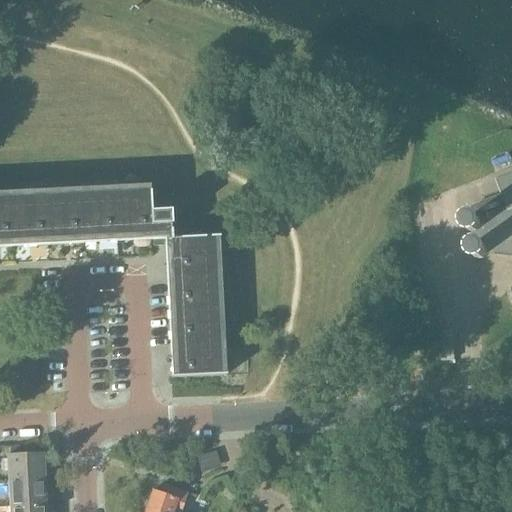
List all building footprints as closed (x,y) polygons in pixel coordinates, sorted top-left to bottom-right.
[(466,223),(466,224),(466,226),(467,227),(467,228),(468,230),(469,231),(471,231),(472,232),(474,232),(475,232),(477,232),(478,242),(477,243),(476,243),(474,244),(473,245),(473,247),(472,248),(472,250),(472,251),(472,253),(473,254),(474,255),(475,256),(476,257),(478,258),(479,258),(481,258),(482,257),(484,257),(485,256),(486,255),(511,255),(511,175),(498,180),(503,195),(472,206),(474,216),(472,216),(471,217),(470,218),(468,219),(468,220),(467,221),(466,223)] [(0,247),(164,240),(171,378),(226,376),(222,311),(219,237),(171,239),(170,211),(150,212),(149,186),(0,192),(0,247)] [(452,333),(439,334),(441,361),(454,360),(452,333)] [(7,472),(7,481),(44,480),(42,454),(6,455),(6,458),(2,459),(3,473),(7,472)] [(8,504),(45,503),(44,480),(7,481),(8,504)] [(151,491),(143,511),(179,511),(186,494),(164,486),(160,494),(151,491)] [(8,511),(45,511),(45,503),(8,504),(8,511)]
